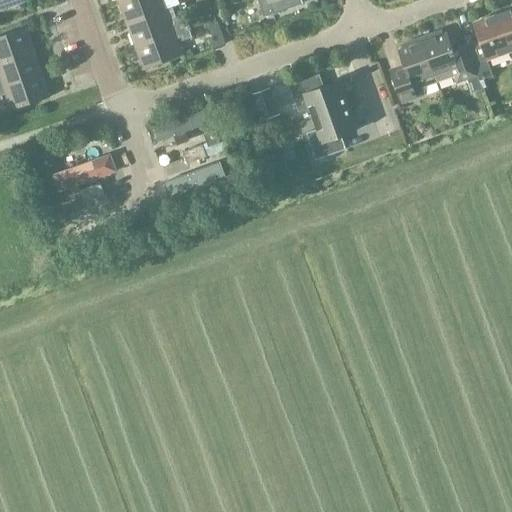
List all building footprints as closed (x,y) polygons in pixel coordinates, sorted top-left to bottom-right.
[(0,0),(0,9),(25,1),(24,0),(0,0)] [(126,0),(119,3),(127,25),(165,11),(161,0),(126,0)] [(257,0),(264,18),(285,11),(281,0),(257,0)] [(511,10),(498,15),(511,52),(511,51),(511,10)] [(127,25),(135,48),(188,28),(184,18),(174,21),(175,25),(171,26),(165,11),(127,25)] [(482,49),(469,53),(477,76),(479,81),(493,77),(487,60),(511,52),(498,15),(474,24),(482,49)] [(202,24),(211,47),(223,43),(215,19),(202,24)] [(192,38),(188,28),(135,48),(144,71),(182,56),(176,40),(181,39),(182,42),(192,38)] [(0,64),(34,52),(26,29),(0,38),(0,64)] [(455,58),(446,34),(422,42),(435,76),(437,82),(460,74),(463,81),(477,76),(469,53),(455,58)] [(402,103),(416,98),(423,95),(423,87),(437,82),(435,76),(422,42),(399,51),(408,75),(394,80),(402,103)] [(0,89),(42,75),(34,52),(0,64),(0,77),(1,81),(0,81),(0,89)] [(50,98),(42,75),(0,89),(0,101),(3,100),(2,97),(6,95),(12,112),(50,98)] [(309,109),(313,120),(347,107),(338,83),(316,91),(312,78),(289,86),(299,113),(309,109)] [(279,115),(270,89),(251,95),(260,121),(279,115)] [(339,153),(334,140),(356,132),(347,107),(313,120),(317,130),(306,134),(316,161),(339,153)] [(185,133),(192,130),(188,117),(154,129),(158,142),(171,138),(174,146),(188,141),(185,133)] [(215,132),(204,136),(208,148),(219,144),(215,132)] [(203,146),(193,149),(183,153),(186,164),(197,161),(207,158),(203,146)] [(36,170),(47,166),(43,154),(32,158),(36,170)] [(58,194),(117,172),(110,155),(51,176),(58,194)] [(210,184),(225,179),(219,163),(163,183),(169,199),(200,188),(202,193),(212,189),(210,184)] [(100,184),(90,188),(81,192),(84,205),(95,200),(105,196),(100,184)] [(102,228),(132,215),(128,204),(98,216),(102,228)] [(100,235),(91,209),(81,212),(91,238),(100,235)]
